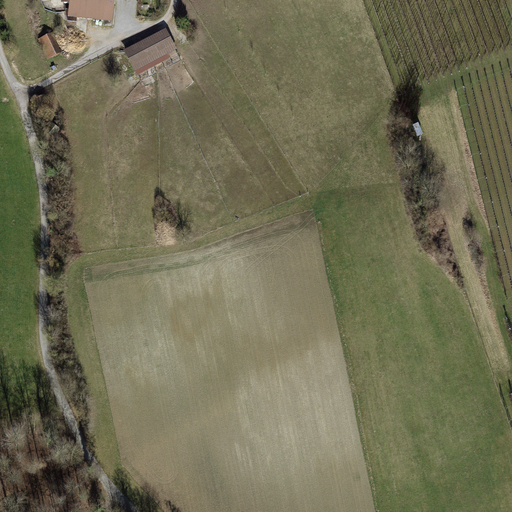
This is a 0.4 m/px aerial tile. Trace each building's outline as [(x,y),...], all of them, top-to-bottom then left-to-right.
[(64,0),(64,3),(73,4),(72,17),(104,20),(106,2),(112,3),(112,0),(64,0)] [(61,52),(53,36),(42,40),(50,57),(61,52)] [(174,47),(170,39),(130,60),(134,68),(174,47)] [(50,108),(44,96),(37,100),(43,112),(50,108)] [(58,130),(52,125),(47,131),(53,136),(58,130)]
